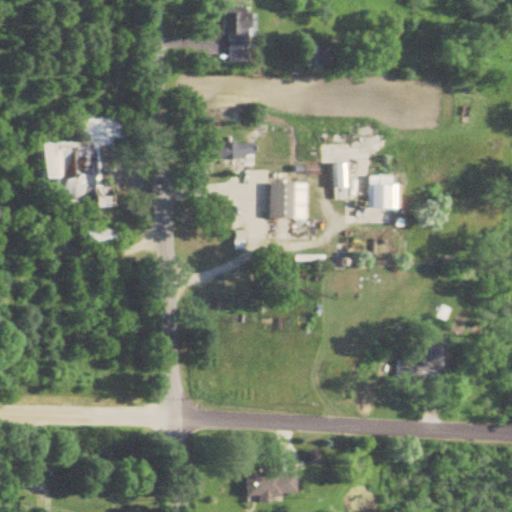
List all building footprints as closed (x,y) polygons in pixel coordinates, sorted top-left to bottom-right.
[(220,35),(220,62),(238,62),(238,29),(244,29),(244,13),(208,13),(208,35),(220,35)] [(311,61),(311,73),(321,73),(321,61),(311,61)] [(32,141),(33,180),(42,179),(43,207),(103,205),(101,139),(116,139),(115,117),(69,118),(70,140),(32,141)] [(244,160),(244,143),(204,143),(204,160),(244,160)] [(338,164),(327,164),(327,188),(338,188),(338,164)] [(387,176),(369,176),(369,185),(363,185),(363,209),(387,209),(387,176)] [(298,185),(261,184),(261,220),(297,220),(298,185)] [(77,249),(107,249),(107,230),(77,230),(77,249)] [(440,344),(426,343),(424,362),(394,360),(393,379),(415,381),(416,371),(438,373),(440,344)] [(238,498),(287,497),(287,472),(237,472),(238,498)]
